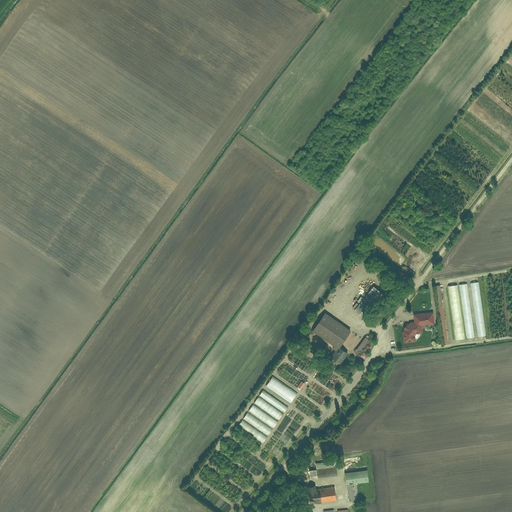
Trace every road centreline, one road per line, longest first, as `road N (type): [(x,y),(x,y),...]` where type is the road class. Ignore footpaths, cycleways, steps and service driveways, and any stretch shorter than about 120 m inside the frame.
road 1 (unclassified): [(511,158),(367,360),(242,511)]
road 2 (track): [(369,357),(511,337)]
